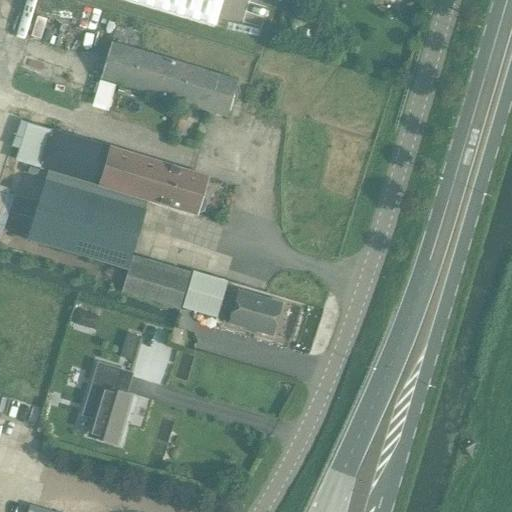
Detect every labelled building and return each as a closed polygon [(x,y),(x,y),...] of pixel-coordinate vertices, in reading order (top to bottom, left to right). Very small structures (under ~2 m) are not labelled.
[(130,0),(212,25),(219,0),(130,0)] [(237,81),(120,46),(111,43),(101,78),(227,116),(237,81)] [(15,162),(40,169),(40,168),(51,132),(35,127),(26,125),(15,162)] [(47,170),(96,184),(107,147),(51,130),(51,132),(40,168),(47,170)] [(96,184),(147,200),(196,214),(197,211),(203,212),(207,199),(202,197),(208,177),(107,147),(96,184)] [(96,184),(47,170),(26,240),(126,270),(147,200),(96,184)] [(179,309),(189,272),(133,256),(122,293),(179,309)] [(225,282),(208,277),(191,272),(180,308),(215,318),(225,282)] [(237,292),(228,323),(270,335),(279,304),(237,292)] [(132,361),(139,337),(127,334),(120,358),(132,361)] [(131,397),(115,392),(121,372),(98,365),(83,415),(93,418),(87,437),(116,446),(131,397)] [(72,511),(38,501),(34,511),(72,511)]
